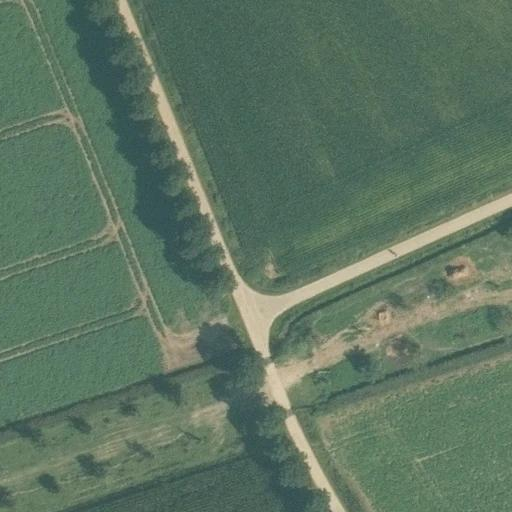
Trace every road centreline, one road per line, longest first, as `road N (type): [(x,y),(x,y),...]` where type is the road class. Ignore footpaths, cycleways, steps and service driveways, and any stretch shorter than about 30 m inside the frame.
road 1 (unclassified): [(249,319),(120,0)]
road 2 (unclassified): [(249,319),(511,200)]
road 3 (unclassified): [(332,511),(249,319)]
